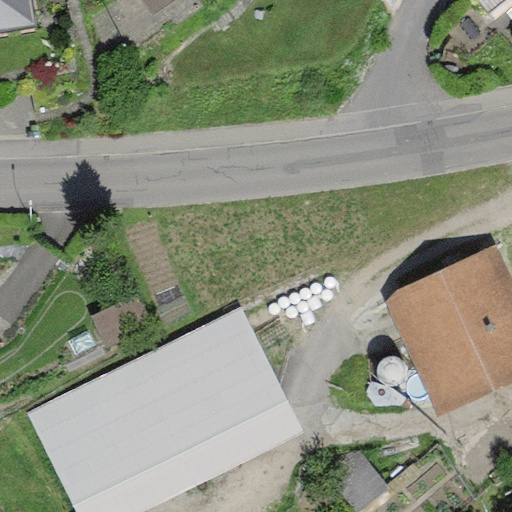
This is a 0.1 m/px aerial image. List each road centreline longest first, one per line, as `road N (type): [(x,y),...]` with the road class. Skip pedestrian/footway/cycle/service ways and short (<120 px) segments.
road 1 (residential): [(360,161),(0,182)]
road 2 (residential): [(360,161),(423,0)]
road 3 (residential): [(511,132),(360,161)]
